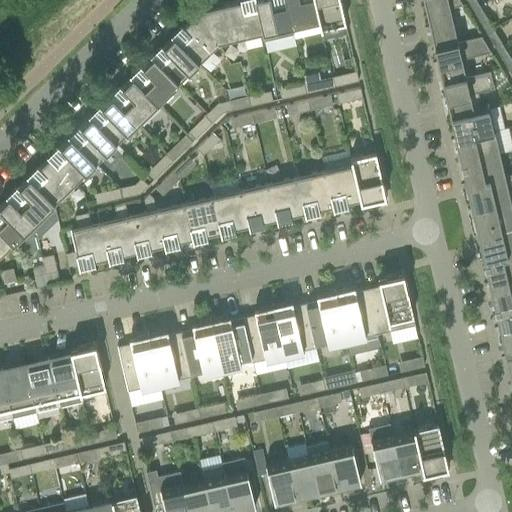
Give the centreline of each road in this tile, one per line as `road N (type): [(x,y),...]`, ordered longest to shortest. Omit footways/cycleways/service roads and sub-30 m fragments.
road 1 (residential): [(0,324),(430,232)]
road 2 (residential): [(494,499),(430,232)]
road 3 (residential): [(430,232),(378,0)]
road 4 (tertiary): [(0,155),(156,0)]
